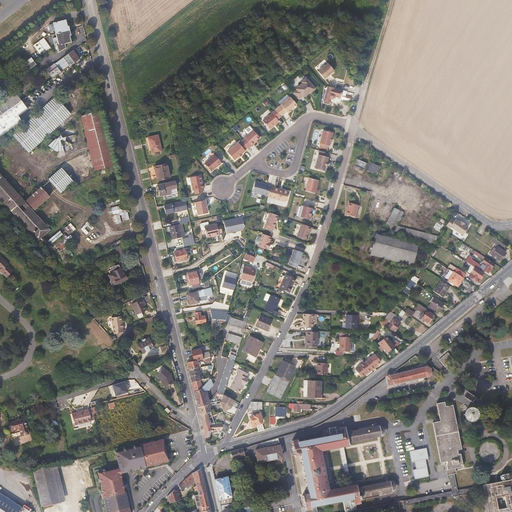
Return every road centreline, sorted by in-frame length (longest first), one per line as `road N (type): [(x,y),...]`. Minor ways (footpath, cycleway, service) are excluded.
road 1 (tertiary): [(202,458),(92,0)]
road 2 (residential): [(352,128),(308,278),(227,447)]
road 3 (tertiary): [(511,267),(326,414),(227,447)]
road 4 (residential): [(511,224),(489,224),(352,128)]
